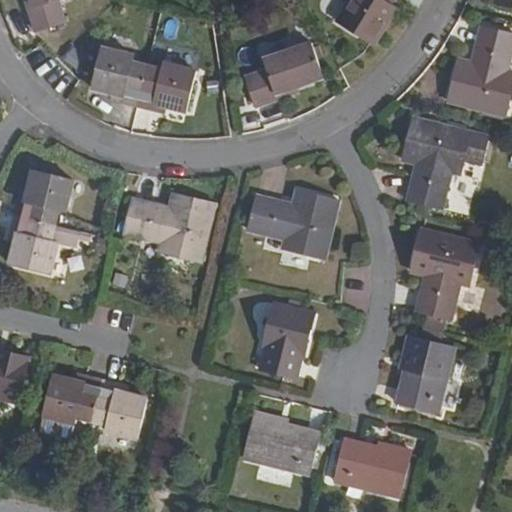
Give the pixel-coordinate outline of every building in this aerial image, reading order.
[(39,0),(41,5),(35,7),(39,29),(66,23),(60,0),(39,0)] [(387,0),(348,0),(335,23),(372,46),(393,10),(384,6),(387,0)] [(511,30),(489,25),(480,61),(466,58),(456,99),(511,113),(511,30)] [(274,94),(297,85),(321,77),(310,45),(262,62),(267,74),(245,82),(253,106),(276,99),(274,94)] [(124,103),(137,106),(148,67),(133,63),(135,55),(103,47),(93,87),(116,92),(125,93),(124,103)] [(148,67),(137,106),(153,110),(155,101),(165,104),(185,109),(195,70),(164,64),(162,70),(148,67)] [(300,91),(297,85),(274,94),(276,99),(300,91)] [(114,101),(124,103),(125,93),(116,92),(114,101)] [(155,101),(153,110),(163,112),(165,104),(155,101)] [(478,136),(420,122),(410,163),(424,167),(416,203),(446,211),(456,175),(469,177),(472,163),(489,168),(494,140),(478,136)] [(28,201),(24,216),(63,226),(66,211),(74,212),(81,181),(44,171),(39,193),(36,203),(28,201)] [(30,191),(28,201),(36,203),(39,193),(30,191)] [(338,202),(298,192),(295,206),(257,196),(250,228),(287,237),(284,249),(324,260),(338,202)] [(214,213),(174,204),(170,218),(134,209),(125,241),(163,250),(159,263),(200,273),(214,213)] [(63,226),(24,216),(21,231),(29,233),(26,242),(20,265),(58,274),(66,242),(86,248),(88,242),(108,247),(111,237),(63,226)] [(29,233),(21,231),(18,240),(26,242),(29,233)] [(486,248),(427,233),(418,274),(432,277),(423,314),(455,323),(464,285),(476,288),(486,248)] [(306,356),(315,315),(275,306),(265,346),(269,347),(262,371),(293,379),(298,354),(306,356)] [(461,350),(415,340),(406,372),(411,373),(404,406),(444,415),(461,350)] [(0,400),(14,404),(26,360),(0,353),(0,400)] [(79,370),(76,379),(86,381),(89,374),(79,370)] [(79,415),(93,418),(103,377),(89,374),(86,381),(76,379),(54,374),(46,412),(77,420),(79,415)] [(103,377),(93,418),(108,422),(106,428),(139,435),(148,396),(116,389),(118,380),(103,377)] [(287,423),(252,414),(242,458),(309,474),(319,436),(285,427),(287,423)] [(415,454),(383,447),(381,451),(348,443),(338,482),(404,499),(415,454)]
